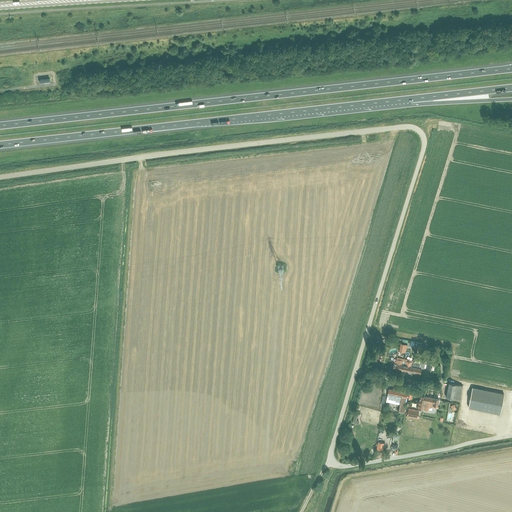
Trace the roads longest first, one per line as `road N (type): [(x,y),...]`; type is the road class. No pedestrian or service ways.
road 1 (motorway): [(511,68),(0,125)]
road 2 (motorway): [(0,145),(410,99)]
road 3 (tertiary): [(0,178),(406,127)]
road 4 (tertiary): [(355,371),(424,147),(420,133),(406,127)]
road 5 (tertiary): [(511,435),(331,462)]
